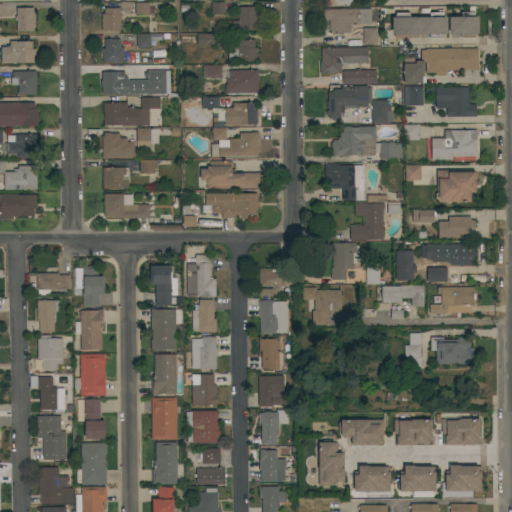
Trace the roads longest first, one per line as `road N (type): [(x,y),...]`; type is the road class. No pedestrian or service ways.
road 1 (residential): [(0,242),(291,234)]
road 2 (residential): [(236,511),(237,237)]
road 3 (residential): [(18,511),(20,242)]
road 4 (residential): [(132,511),(132,243)]
road 5 (residential): [(73,242),(69,0)]
road 6 (residential): [(291,234),(291,0)]
